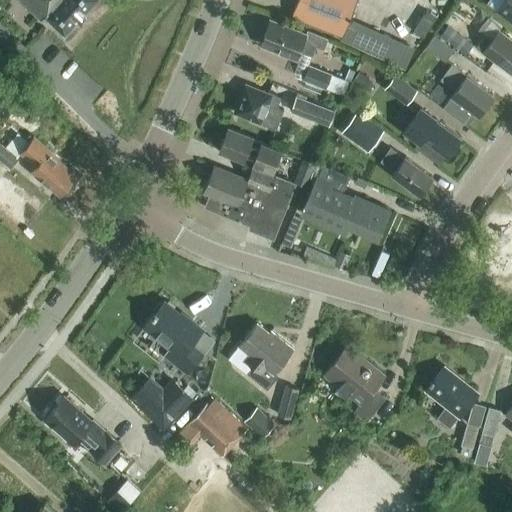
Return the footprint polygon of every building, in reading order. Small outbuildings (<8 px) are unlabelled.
[(21,0),(42,20),(46,16),(64,34),(96,0),(21,0)] [(297,0),(292,15),(343,35),(356,0),(297,0)] [(511,0),(503,0),(495,12),(511,24),(511,0)] [(343,42),(408,64),(416,41),(351,19),(343,42)] [(306,35),(270,21),(261,45),(297,59),(300,51),(312,56),(316,47),(323,49),(327,39),(307,31),(306,35)] [(465,55),(473,45),(447,25),(439,36),(465,55)] [(509,73),(511,69),(511,40),(499,30),(482,53),(509,73)] [(444,61),(453,50),(434,36),(426,48),(444,61)] [(325,89),(331,74),(308,64),(302,80),(325,89)] [(466,76),(451,65),(440,80),(455,90),(443,107),(468,125),(476,114),(478,116),(493,95),(466,75),(466,76)] [(407,102),(415,92),(394,76),(386,87),(407,102)] [(261,91),(245,85),(234,113),(250,119),(250,120),(275,130),(275,129),(281,132),(287,119),(280,116),(283,110),(277,107),(279,103),(270,100),(272,94),(262,90),(261,91)] [(328,129),(334,112),(319,106),(319,105),(295,96),(289,112),(313,121),(313,119),(317,121),(315,124),(328,129)] [(435,120),(422,110),(415,119),(413,117),(404,130),(418,141),(414,146),(438,164),(445,154),(448,156),(461,138),(435,119),(435,120)] [(368,149),(383,129),(367,117),(352,138),(368,149)] [(260,143),(251,140),(252,138),(228,129),(219,151),(243,161),(247,150),(256,153),(251,165),(272,173),(282,149),(260,141),(260,143)] [(76,176),(58,161),(58,158),(33,137),(28,143),(17,133),(5,147),(0,142),(0,161),(9,169),(18,159),(16,157),(19,153),(35,167),(31,171),(60,195),(76,176)] [(404,158),(390,148),(380,162),(393,172),(392,174),(419,195),(432,177),(405,157),(404,158)] [(308,179),(315,161),(304,157),(297,175),(308,179)] [(344,189),(350,177),(323,165),(317,177),(301,212),(346,232),(349,225),(377,238),(389,211),(360,198),(358,201),(338,192),(340,188),(344,189)] [(247,179),(214,166),(204,192),(209,194),(204,208),(250,226),(248,230),(273,239),(295,184),(252,167),(247,179)] [(303,219),(293,215),(281,243),(291,248),(303,219)] [(333,265),(342,270),(349,255),(339,251),(333,265)] [(179,314),(164,302),(143,326),(171,349),(165,356),(186,373),(202,353),(191,344),(202,330),(181,312),(179,314)] [(269,333),(257,323),(239,345),(250,354),(245,360),(252,366),(247,373),(267,389),(278,375),(274,372),(292,349),(271,331),(269,333)] [(365,364),(345,347),(324,374),(360,404),(354,412),(365,421),(383,398),(372,390),(384,375),(367,361),(365,364)] [(460,416),(478,393),(444,367),(426,390),(446,406),(437,418),(449,427),(458,415),(460,416)] [(171,378),(162,387),(150,376),(129,398),(163,430),(193,399),(171,378)] [(291,418),(299,388),(285,384),(276,414),(291,418)] [(92,421),(63,396),(44,419),(73,445),(81,435),(94,446),(91,450),(106,464),(123,444),(107,431),(93,419),(92,421)] [(247,430),(214,399),(207,405),(206,404),(172,439),(185,451),(200,435),(222,457),(247,430)] [(479,426),(485,406),(473,402),(460,445),(462,445),(459,453),(469,456),(478,425),(479,426)] [(261,438),(275,424),(256,406),(243,421),(261,438)] [(487,459),(501,410),(488,407),(474,456),(487,459)] [(122,470),(128,462),(120,456),(114,464),(122,470)]
